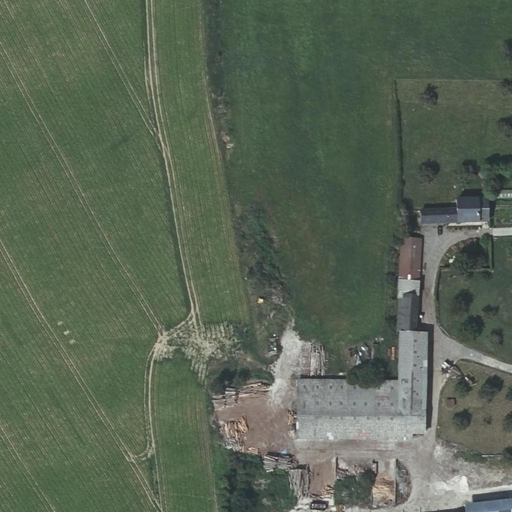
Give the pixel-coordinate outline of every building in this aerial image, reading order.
[(456,209),(417,210),(416,216),(420,216),(421,223),(487,221),(486,198),(457,199),(456,209)] [(401,280),(405,281),(418,281),(420,238),(404,237),(401,280)] [(405,281),(404,298),(417,298),(418,281),(405,281)] [(397,382),(383,381),(382,413),(382,432),(423,433),(426,333),(415,332),(417,298),(404,298),(401,297),(398,331),(400,332),(397,382)] [(382,413),(383,381),(296,380),(295,431),(382,432),(382,413)]
